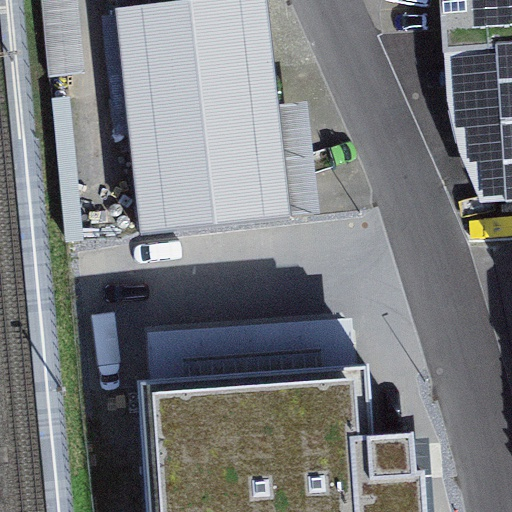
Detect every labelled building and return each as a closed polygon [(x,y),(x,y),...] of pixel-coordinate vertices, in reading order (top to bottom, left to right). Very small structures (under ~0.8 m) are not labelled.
[(78,0),(38,0),(43,72),(83,70),(78,0)] [(144,0),(120,3),(144,230),(284,216),(260,0),(144,0)] [(511,0),(438,0),(441,30),(449,130),(481,200),(511,197),(511,0)] [(153,322),(154,350),(359,346),(358,318),(153,322)] [(142,380),(151,511),(430,511),(429,488),(427,463),(411,464),(409,425),(369,428),(365,364),(142,380)]
